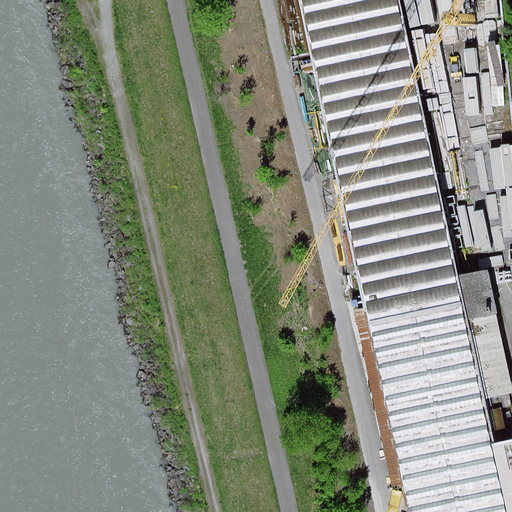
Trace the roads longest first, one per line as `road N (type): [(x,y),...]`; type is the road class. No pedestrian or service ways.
road 1 (track): [(214,511),(104,37),(80,0)]
road 2 (track): [(175,0),(289,511)]
